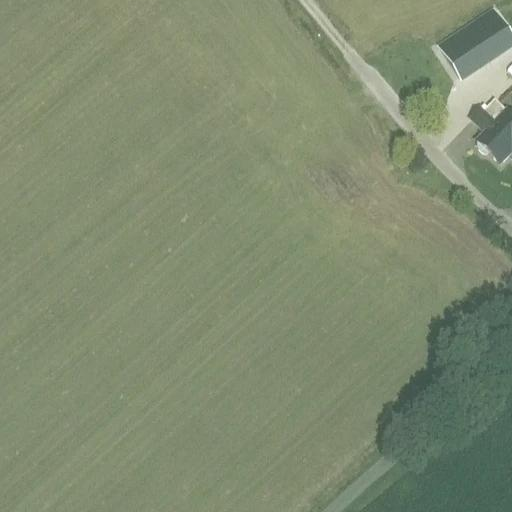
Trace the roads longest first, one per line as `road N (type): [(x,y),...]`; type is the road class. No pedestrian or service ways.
road 1 (unclassified): [(511,231),(469,194),(341,44)]
road 2 (unclassified): [(336,511),(511,353)]
